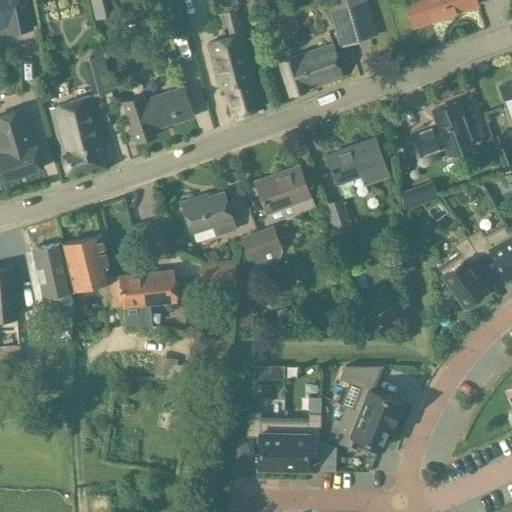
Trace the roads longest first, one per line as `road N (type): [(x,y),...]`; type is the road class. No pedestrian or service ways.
road 1 (unclassified): [(0,216),(75,197),(511,35)]
road 2 (residential): [(511,312),(436,395),(409,455),(401,511)]
